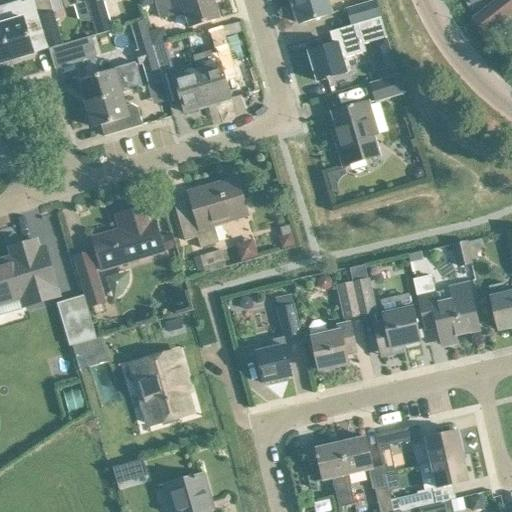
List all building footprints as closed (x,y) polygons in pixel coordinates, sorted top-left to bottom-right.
[(13,22),(2,25),(13,60),(35,54),(28,32),(44,28),(40,15),(35,0),(21,0),(22,2),(8,6),(13,22)] [(35,0),(40,15),(44,28),(50,48),(64,44),(53,11),(50,0),(64,0),(67,7),(80,3),(79,0),(35,0)] [(112,27),(104,0),(100,0),(89,3),(97,32),(112,27)] [(156,0),(162,18),(185,11),(190,28),(220,19),(214,0),(156,0)] [(336,0),(293,0),(300,24),(332,14),(329,2),(336,0)] [(511,1),(511,0),(499,0),(475,19),(470,23),(481,36),(485,32),(486,33),(511,12),(511,1)] [(348,9),(353,26),(382,18),(376,1),(348,9)] [(236,28),(255,25),(253,16),(235,18),(236,28)] [(348,73),(344,58),(367,52),(364,44),(370,42),(374,53),(390,47),(382,18),(353,26),(330,33),(334,45),(309,53),(318,82),(327,79),(328,81),(332,79),(331,78),(348,73)] [(145,20),(131,24),(149,86),(163,82),(145,20)] [(0,63),(13,60),(2,25),(0,25),(0,63)] [(222,27),(210,31),(216,49),(218,58),(220,58),(221,63),(226,79),(237,76),(222,27)] [(153,46),(157,58),(162,74),(174,70),(165,43),(153,46)] [(216,49),(194,56),(198,71),(208,106),(232,99),(226,79),(221,63),(220,58),(218,58),(216,49)] [(116,71),(80,81),(87,103),(122,92),(143,86),(136,62),(115,69),(116,71)] [(176,77),(164,81),(172,108),(183,105),(185,113),(208,106),(198,71),(176,77)] [(404,94),(399,76),(372,84),(378,101),(404,94)] [(122,92),(87,103),(94,128),(102,125),(105,137),(143,126),(138,107),(131,104),(126,105),(122,92)] [(350,109),(332,114),(337,130),(342,146),(337,147),(343,166),(380,155),(375,137),(370,121),(375,120),(369,103),(353,108),(353,106),(350,107),(350,109)] [(192,199),(175,204),(186,241),(199,237),(202,248),(220,242),(214,223),(247,214),(237,181),(204,191),(205,195),(192,199)] [(149,207),(131,212),(117,217),(121,230),(94,238),(103,269),(163,251),(154,220),(153,221),(149,207)] [(298,240),(307,238),(303,218),(294,220),(298,240)] [(255,254),(270,249),(264,233),(249,238),(255,254)] [(13,260),(0,264),(0,315),(25,308),(25,306),(52,298),(59,296),(46,251),(40,252),(37,241),(21,245),(25,257),(13,260)] [(452,244),(452,245),(458,268),(472,264),(467,241),(452,244)] [(235,242),(214,249),(217,260),(239,253),(235,242)] [(351,268),(351,271),(361,314),(376,311),(365,265),(351,268)] [(347,318),(361,314),(351,271),(346,272),(349,284),(340,286),(347,318)] [(98,273),(80,278),(89,308),(107,303),(98,273)] [(441,339),(479,330),(468,282),(449,286),(452,301),(437,304),(434,292),(436,292),(432,275),(414,279),(418,296),(419,296),(427,329),(438,326),(441,339)] [(511,294),(509,295),(506,283),(490,287),(500,330),(511,326),(511,294)] [(88,309),(84,295),(57,304),(61,317),(70,346),(72,346),(97,338),(88,309)] [(248,296),(243,297),(240,301),(240,307),(245,310),(250,309),(253,304),(252,299),(248,296)] [(178,299),(176,305),(178,311),(189,308),(185,297),(178,299)] [(276,300),(285,337),(285,338),(300,334),(292,297),(276,300)] [(386,322),(375,325),(377,331),(381,351),(421,342),(416,322),(413,308),(384,314),(386,322)] [(180,319),(165,323),(167,333),(183,329),(180,319)] [(312,337),(315,352),(320,371),(348,365),(346,355),(357,353),(350,322),(339,325),(340,331),(328,334),(326,324),(321,320),(314,322),(311,327),(313,337),(312,337)] [(111,361),(103,336),(72,346),(80,371),(111,361)] [(264,384),(293,377),(284,337),(270,340),(272,349),(257,352),(264,384)] [(179,353),(132,366),(149,425),(192,413),(183,381),(187,379),(179,353)] [(383,467),(386,475),(396,473),(390,445),(407,442),(407,443),(422,439),(419,426),(376,436),(379,448),(383,467)] [(459,431),(426,439),(432,464),(464,457),(459,431)] [(342,443),(349,475),(369,470),(373,488),(375,488),(380,509),(375,510),(375,509),(359,511),(394,511),(392,501),(388,484),(386,475),(383,467),(374,469),(366,437),(342,443)] [(318,457),(317,457),(317,460),(319,459),(324,482),(333,479),(339,508),(356,504),(349,475),(342,443),(316,448),(318,457)] [(464,457),(432,464),(438,488),(470,481),(464,457)] [(119,465),(112,467),(117,485),(124,483),(119,465)] [(210,511),(210,509),(213,508),(209,494),(204,475),(170,485),(176,511),(210,511)] [(419,495),(392,501),(394,511),(402,511),(403,511),(418,508),(437,503),(433,489),(418,492),(419,495)] [(456,499),(451,500),(453,511),(455,511),(465,510),(463,498),(456,499)]
